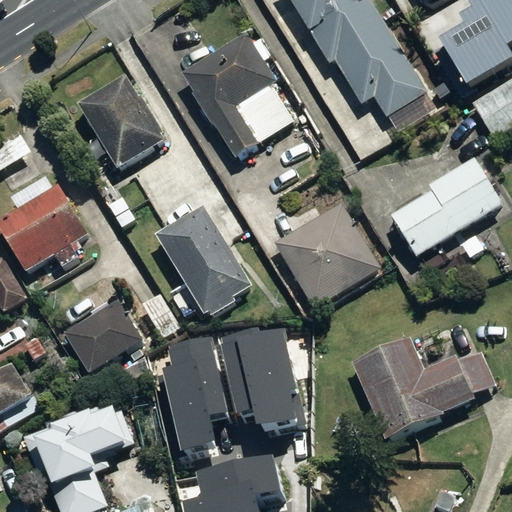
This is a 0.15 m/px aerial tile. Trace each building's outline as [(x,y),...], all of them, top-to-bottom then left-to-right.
[(374,0),(294,0),(336,71),(342,68),(367,111),(380,104),(391,123),(432,100),(374,0)] [(253,41),(190,81),(201,98),(198,100),(218,132),(221,130),(243,165),(267,151),(265,148),(300,127),(278,92),(283,89),(269,66),(276,61),(265,44),(258,49),(253,41)] [(131,82),(85,110),(125,176),(172,147),(168,141),(170,140),(147,102),(145,104),(131,82)] [(511,88),(479,110),(500,143),(511,135),(511,88)] [(0,147),(0,171),(3,177),(35,159),(22,135),(0,147)] [(439,198),(399,223),(425,265),(511,211),(481,164),(436,192),(439,198)] [(26,215),(3,230),(34,279),(62,262),(69,274),(86,263),(82,257),(88,254),(85,248),(96,241),(65,191),(57,196),(50,185),(31,197),(29,194),(19,201),(21,204),(20,204),(26,215)] [(347,208),(281,248),(321,314),(387,273),(347,208)] [(211,212),(163,241),(211,321),(215,318),(217,321),(242,307),(240,304),(259,293),(211,212)] [(0,302),(11,319),(34,304),(9,263),(0,268),(0,302)] [(184,327),(165,297),(147,309),(165,339),(184,327)] [(97,323),(70,339),(95,380),(150,346),(120,299),(92,316),(97,323)] [(417,342),(358,368),(393,448),(452,422),(451,420),(483,406),(481,401),(502,392),(487,357),(465,366),(463,362),(431,375),(417,342)] [(0,441),(45,414),(41,408),(50,403),(32,369),(4,384),(3,381),(0,382),(0,441)] [(54,435),(31,444),(46,484),(52,481),(63,511),(113,511),(101,480),(107,478),(103,466),(142,452),(128,415),(116,419),(111,406),(52,428),(54,435)] [(219,422),(207,425),(204,410),(183,414),(185,428),(175,430),(183,479),(228,471),(219,422)] [(281,511),(280,485),(228,488),(229,511),(281,511)]
